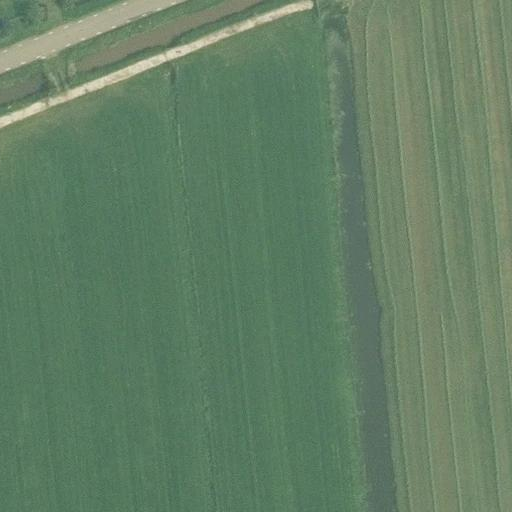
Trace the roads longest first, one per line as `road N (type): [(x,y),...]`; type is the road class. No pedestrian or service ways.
road 1 (track): [(0,122),(304,4)]
road 2 (unclassified): [(0,62),(155,0)]
